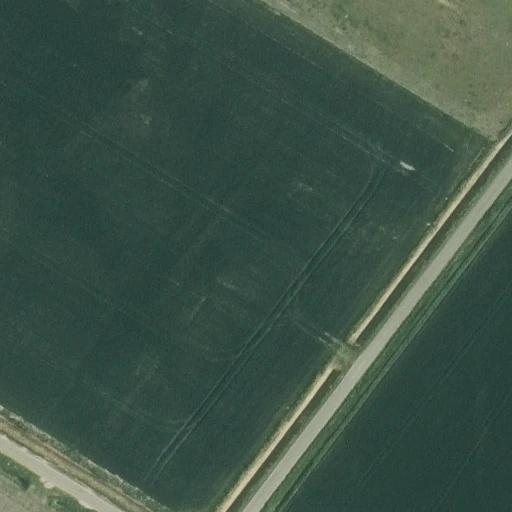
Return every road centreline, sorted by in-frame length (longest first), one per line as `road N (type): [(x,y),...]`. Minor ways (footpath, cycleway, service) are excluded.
road 1 (unclassified): [(252,511),(511,181)]
road 2 (unclassified): [(116,511),(0,439)]
